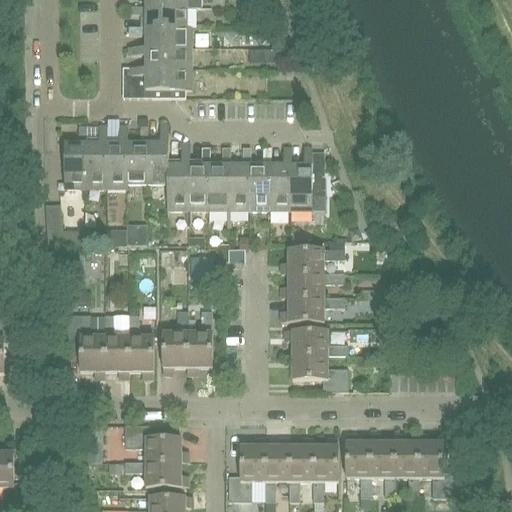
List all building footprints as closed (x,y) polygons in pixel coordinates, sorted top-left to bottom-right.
[(145,0),(146,10),(188,11),(187,0),(145,0)] [(188,30),(188,11),(146,10),(130,10),(130,18),(146,18),(146,30),(146,31),(192,31),(192,30),(188,30)] [(203,30),(202,13),(192,13),(192,30),(203,30)] [(192,51),(192,31),(146,31),(146,30),(130,30),(130,38),(146,38),(146,51),(192,51)] [(192,72),(192,51),(146,51),(130,51),(130,59),(146,59),(146,71),(146,72),(192,72)] [(192,93),(192,72),(146,72),(146,71),(129,71),(129,79),(146,79),(146,93),(152,93),(152,101),(186,101),(186,93),(192,93)] [(198,102),(198,117),(221,118),(221,103),(198,102)] [(303,121),(303,104),(280,103),(280,121),(303,121)] [(64,146),(65,192),(86,192),(86,145),(87,145),(87,129),(79,129),(79,146),(64,146)] [(86,192),(106,192),(106,145),(107,145),(107,129),(100,129),(100,146),(87,146),(87,129),(87,145),(86,145),(86,192)] [(106,145),(106,192),(127,192),(127,145),(128,145),(128,129),(120,129),(120,146),(108,146),(108,129),(107,129),(107,145),(106,145)] [(128,146),(128,145),(127,145),(127,192),(129,192),(129,187),(147,187),(147,145),(148,145),(148,129),(140,129),(140,146),(128,146)] [(169,166),(169,129),(161,129),(161,146),(148,146),(148,145),(147,145),(147,187),(168,187),(168,167),(169,166)] [(168,213),(189,214),(189,166),(190,166),(190,150),(182,150),(182,167),(169,167),(169,166),(168,167),(168,187),(168,213)] [(189,166),(189,214),(209,214),(209,167),(211,167),(211,166),(211,150),(203,150),(203,166),(190,166),(189,166)] [(209,214),(230,214),(230,167),(231,167),(231,150),(223,150),(223,166),(211,167),(209,167),(209,214)] [(230,167),(230,214),(250,214),(250,167),(252,167),(251,150),(244,150),(244,167),(231,167),(230,167)] [(264,166),(252,167),(250,167),(250,214),(271,214),(271,167),(272,167),(272,150),(264,150),(264,166)] [(271,167),(271,214),(291,214),(291,167),(293,167),(293,166),(293,150),(284,150),(285,166),(272,166),(272,150),(272,167),(271,167)] [(305,166),(293,166),(293,167),(291,167),(291,214),(313,214),(313,150),(305,150),(305,166)] [(49,249),(63,248),(61,208),(46,208),(49,249)] [(246,240),(245,255),(266,255),(266,241),(246,240)] [(230,248),(217,248),(217,265),(230,264),(230,248)] [(282,266),(282,276),(326,276),(326,262),(346,262),(346,252),(325,252),(289,252),(289,266),(282,266)] [(192,260),(192,276),(214,276),(214,260),(192,260)] [(282,301),(289,301),(345,301),(345,300),(325,300),(325,286),(345,286),(345,276),(326,276),(282,276),(289,276),(289,290),(282,290),(282,301)] [(385,293),(362,294),(362,302),(385,301),(385,293)] [(289,325),(325,325),(325,310),(345,310),(345,301),(289,301),(289,315),(281,315),(281,325),(289,325)] [(188,378),(188,314),(178,314),(178,334),(163,334),(163,371),(164,371),(164,378),(174,378),(174,371),(188,371),(188,378)] [(188,314),(188,378),(198,378),(198,371),(213,371),(213,334),(213,314),(202,314),(202,334),(189,334),(189,314),(188,314)] [(91,318),(69,319),(69,343),(81,343),(81,374),(95,374),(95,382),(106,382),(106,374),(105,318),(105,339),(91,339),(91,318)] [(119,382),(130,382),(130,374),(130,318),(129,318),(129,339),(116,339),(116,318),(105,318),(106,374),(119,374),(119,382)] [(130,318),(130,374),(143,374),(143,382),(154,382),(154,374),(155,374),(154,338),(140,338),(139,318),(130,318)] [(17,345),(17,320),(0,319),(0,375),(4,376),(4,346),(17,345)] [(293,344),(293,357),(285,357),(329,358),(360,358),(360,347),(329,347),(329,333),(293,333),(285,333),(285,344),(293,344)] [(329,371),(329,358),(285,357),(285,368),(293,368),(293,382),(324,382),(324,394),(349,394),(349,371),(329,371)] [(152,440),(152,429),(127,429),(127,451),(146,451),(146,465),(127,465),(127,466),(190,465),(190,455),(183,455),(183,440),(152,440)] [(371,501),(371,445),(358,445),(358,437),(347,437),(347,445),(347,481),(361,481),(361,501),(371,501)] [(410,501),(420,501),(419,481),(420,481),(420,437),(419,437),(419,445),(406,445),(406,437),(396,437),(396,445),(395,445),(396,501),(397,501),(397,481),(409,481),(410,501)] [(456,501),(456,476),(444,476),(444,445),(430,445),(430,437),(420,437),(420,481),(434,481),(434,501),(456,501)] [(371,445),(371,501),(372,501),(372,481),(386,481),(386,501),(396,501),(395,445),(382,445),(382,438),(371,438),(371,445)] [(253,484),(265,484),(265,505),(266,505),(266,441),(256,441),(256,449),(242,449),(242,480),(230,480),(230,505),(253,505),(253,484)] [(267,441),(266,441),(266,505),(276,505),(276,495),(290,495),(290,505),(291,505),(291,441),(280,441),(280,449),(267,449),(267,441)] [(291,441),(291,505),(300,505),(300,484),(314,485),(314,505),(315,505),(315,449),(315,441),(304,441),(304,449),(291,449),(291,441)] [(315,449),(315,505),(324,505),(324,484),(339,484),(339,449),(339,441),(328,441),(328,449),(315,449)] [(3,510),(26,510),(26,485),(14,485),(14,454),(0,454),(0,447),(0,446),(0,490),(3,490),(3,510)] [(190,465),(127,466),(127,476),(147,476),(147,490),(183,490),(190,490),(190,479),(183,479),(183,466),(190,466),(190,465)] [(186,511),(187,510),(195,510),(194,499),(151,499),(150,511),(186,511)]
